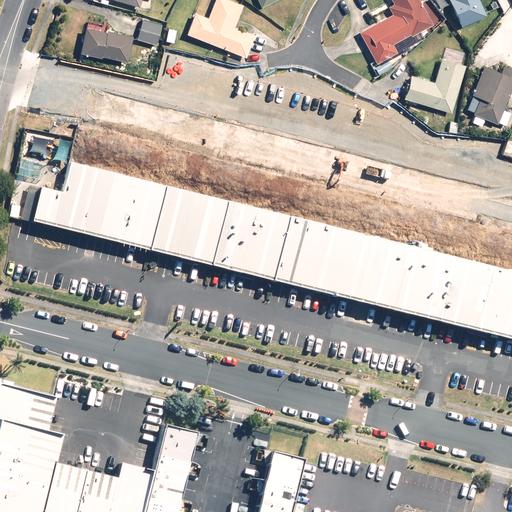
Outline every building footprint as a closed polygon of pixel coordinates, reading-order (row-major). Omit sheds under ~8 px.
[(240,5),(228,0),(212,0),(206,17),(193,12),(184,33),(244,58),(254,35),(231,26),(240,5)] [(253,0),(258,10),(277,0),(253,0)] [(422,38),(417,29),(429,23),(416,0),(390,0),(393,4),(388,7),(391,14),(357,33),(375,65),(395,53),(422,38)] [(446,0),(458,27),(484,15),(477,0),(446,0)] [(159,24),(139,20),(136,39),(155,43),(159,24)] [(176,29),(166,27),(163,42),(173,45),(176,29)] [(130,37),(82,29),(78,54),(126,62),(130,37)] [(463,65),(438,58),(432,82),(408,76),(402,99),(449,113),(463,65)] [(511,84),(511,70),(500,65),(497,73),(482,66),(463,109),(495,123),(511,84)] [(76,70),(71,91),(66,89),(63,102),(67,103),(67,107),(97,114),(106,77),(76,70)] [(108,99),(113,100),(111,110),(139,116),(144,90),(116,84),(114,93),(110,92),(108,99)] [(202,103),(190,100),(191,97),(168,92),(168,96),(155,94),(150,122),(207,132),(211,110),(201,108),(202,103)] [(346,120),(329,105),(316,120),(306,111),(299,118),(296,115),(291,121),(294,124),(286,132),(289,134),(284,141),(309,163),(346,120)] [(258,113),(215,127),(223,152),(266,138),(258,113)] [(119,115),(115,130),(134,135),(138,120),(119,115)] [(58,122),(50,120),(48,135),(55,136),(58,122)] [(352,128),(343,152),(405,175),(414,150),(352,128)] [(481,138),(465,137),(464,146),(480,147),(481,138)] [(273,147),(253,142),(248,163),(268,168),(273,147)] [(487,158),(442,155),(442,161),(422,160),(420,185),(484,190),(487,158)] [(18,159),(14,174),(40,182),(44,167),(18,159)] [(511,340),(511,273),(66,163),(58,194),(39,189),(31,221),(511,340)] [(343,164),(338,178),(361,185),(365,171),(343,164)] [(35,190),(25,188),(17,220),(27,223),(35,190)] [(511,188),(511,194),(491,190),(485,220),(511,225),(511,188)] [(0,511),(140,511),(151,470),(119,462),(114,478),(53,463),(60,436),(44,432),(53,398),(0,384),(0,511)] [(174,511),(194,434),(162,426),(151,470),(140,511),(174,511)] [(270,452),(254,511),(288,511),(302,460),(270,452)]
